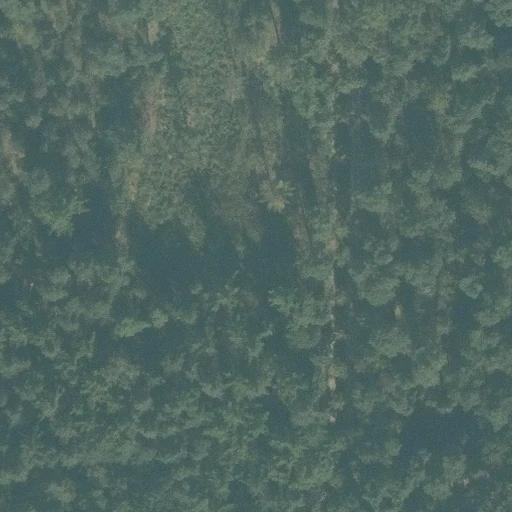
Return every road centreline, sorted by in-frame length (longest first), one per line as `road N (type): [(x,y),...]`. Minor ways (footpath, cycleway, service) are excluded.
road 1 (track): [(349,511),(354,0)]
road 2 (track): [(456,490),(511,247)]
